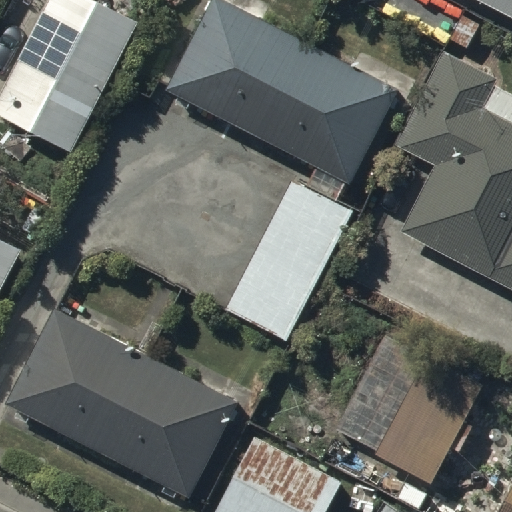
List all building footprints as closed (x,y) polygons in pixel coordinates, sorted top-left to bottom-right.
[(136,28),(82,0),(60,0),(1,116),(71,152),(136,28)] [(511,0),(478,0),(511,17),(511,0)] [(315,49),(223,1),(176,92),(268,139),(315,49)] [(402,94),(315,49),(268,139),(355,184),(402,94)] [(496,278),(511,245),(511,131),(478,114),(494,83),(450,60),(406,145),(444,165),(409,234),(496,278)] [(296,186),(232,307),(289,336),(352,216),(296,186)] [(0,293),(21,253),(0,242),(0,293)] [(511,245),(496,278),(511,285),(511,245)] [(150,361),(58,314),(11,404),(103,452),(150,361)] [(431,482),(481,388),(389,340),(340,433),(431,482)] [(237,406),(150,361),(103,452),(190,497),(237,406)] [(330,511),(342,491),(259,447),(223,511),(330,511)]
